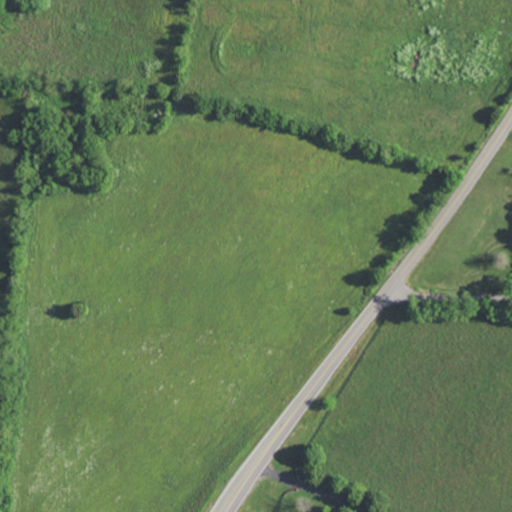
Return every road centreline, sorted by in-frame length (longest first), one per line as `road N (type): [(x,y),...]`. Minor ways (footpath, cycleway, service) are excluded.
road 1 (tertiary): [(223,511),(511,116)]
road 2 (residential): [(511,294),(388,290)]
